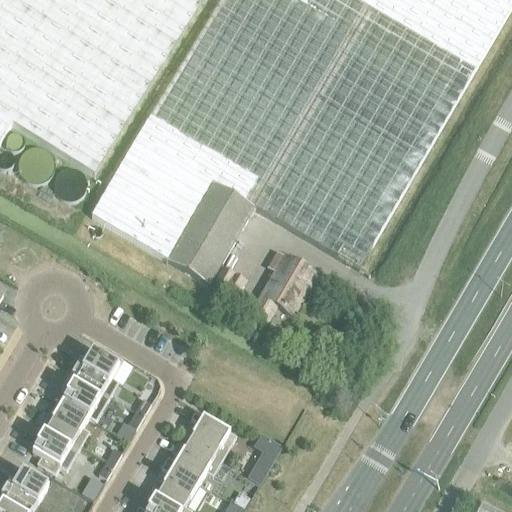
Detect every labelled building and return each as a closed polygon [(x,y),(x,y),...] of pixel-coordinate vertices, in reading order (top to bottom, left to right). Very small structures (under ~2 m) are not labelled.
[(0,0),(0,146),(1,145),(11,129),(92,180),(158,75),(204,0),(0,0)] [(511,0),(225,0),(90,222),(165,266),(211,188),(254,212),(340,263),(358,273),(511,8),(511,0)] [(211,188),(165,266),(208,290),(254,212),(211,188)] [(296,300),(308,279),(274,259),(265,274),(274,279),(251,319),(264,326),(273,311),(290,321),(301,302),(296,300)] [(210,294),(227,304),(234,308),(237,301),(250,309),(253,304),(240,297),(246,286),(222,272),(210,294)] [(110,385),(121,366),(103,356),(99,363),(91,358),(84,369),(77,365),(69,379),(109,403),(117,389),(110,385)] [(94,428),(109,403),(69,379),(61,393),(68,397),(61,408),(87,424),(94,428)] [(142,423),(150,409),(142,405),(134,418),(142,423)] [(81,434),(87,424),(61,408),(47,433),(80,452),(88,438),(81,434)] [(134,435),(142,423),(134,418),(126,430),(134,435)] [(221,450),(228,439),(193,418),(189,424),(198,429),(187,449),(220,468),(228,454),(221,450)] [(65,477),(80,452),(47,433),(32,458),(40,463),(36,470),(54,481),(58,473),(65,477)] [(253,453),(260,455),(248,483),(263,489),(281,447),(259,438),(253,453)] [(220,468),(187,449),(180,445),(172,459),(179,463),(175,468),(167,463),(163,468),(198,489),(205,478),(211,482),(220,468)] [(112,471),(120,458),(112,454),(104,467),(112,471)] [(105,484),(112,471),(104,467),(97,479),(105,484)] [(180,511),(184,511),(198,489),(163,468),(160,474),(169,479),(166,484),(159,480),(151,494),(157,498),(180,511)] [(20,511),(34,511),(46,493),(20,478),(13,489),(6,485),(0,495),(0,500),(5,503),(20,511)] [(180,511),(157,498),(149,511),(180,511)] [(20,511),(5,503),(0,511),(20,511)]
